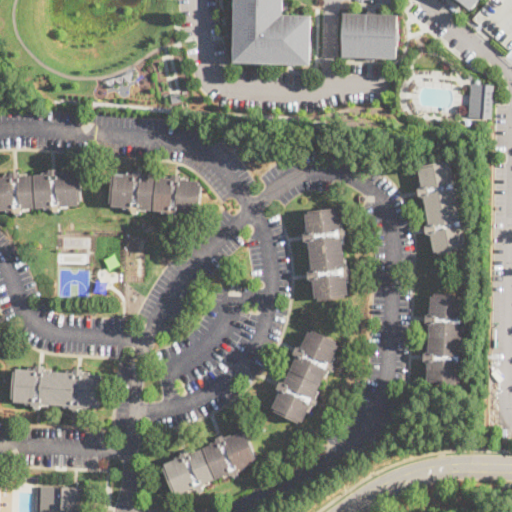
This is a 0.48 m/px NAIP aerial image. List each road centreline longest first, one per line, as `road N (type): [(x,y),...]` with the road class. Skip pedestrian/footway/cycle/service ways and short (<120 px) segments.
road 1 (residential): [(0,127),(174,136),(220,162),(267,239),(272,285),(264,323),(240,368),(205,395),(135,408)]
road 2 (residential): [(251,206),(316,170),(368,185),(386,206),(394,228),(389,375),(357,442),(228,511)]
road 3 (residential): [(251,206),(172,293),(146,342),(124,511)]
road 4 (residential): [(198,0),(216,79),(227,87),(298,92),(381,84)]
road 5 (residential): [(146,342),(40,326),(0,254)]
road 6 (residential): [(511,467),(440,467),(402,478),(345,511)]
road 7 (residential): [(130,452),(0,442)]
